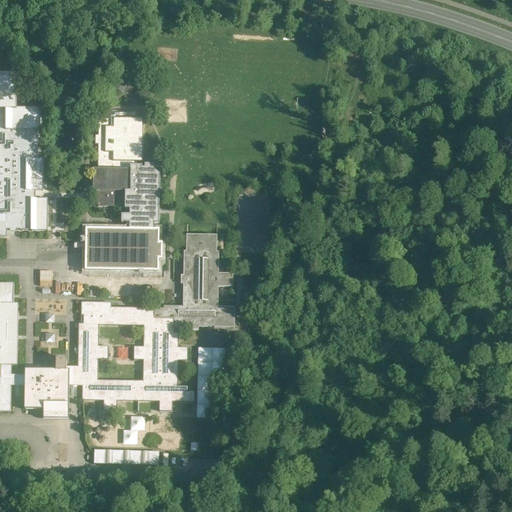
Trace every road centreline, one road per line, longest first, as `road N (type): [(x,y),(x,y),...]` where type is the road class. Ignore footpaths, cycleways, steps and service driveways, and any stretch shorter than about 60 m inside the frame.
road 1 (track): [(511,480),(16,467)]
road 2 (track): [(257,477),(275,402),(313,319),(300,238),(320,156),(334,156),(331,174)]
road 3 (secondary): [(511,43),(378,0)]
road 4 (unknown): [(72,344),(44,352),(27,344),(15,261)]
